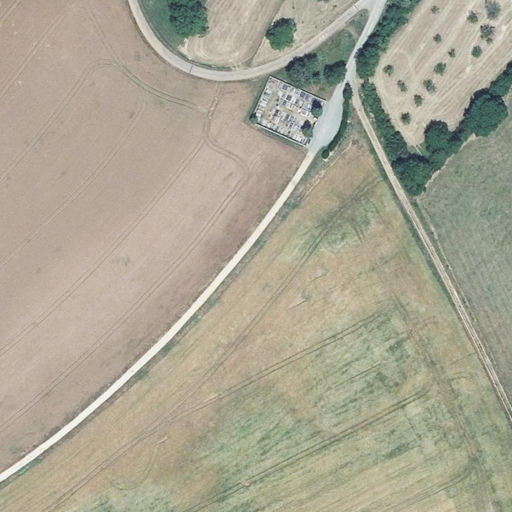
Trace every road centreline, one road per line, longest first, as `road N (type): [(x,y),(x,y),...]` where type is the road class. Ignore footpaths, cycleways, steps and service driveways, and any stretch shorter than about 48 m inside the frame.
road 1 (track): [(0,482),(105,399),(208,295),(301,175),(350,73)]
road 2 (track): [(511,413),(369,128),(350,73)]
road 3 (track): [(132,0),(169,58),(198,73),(238,76),(293,57),(374,0)]
